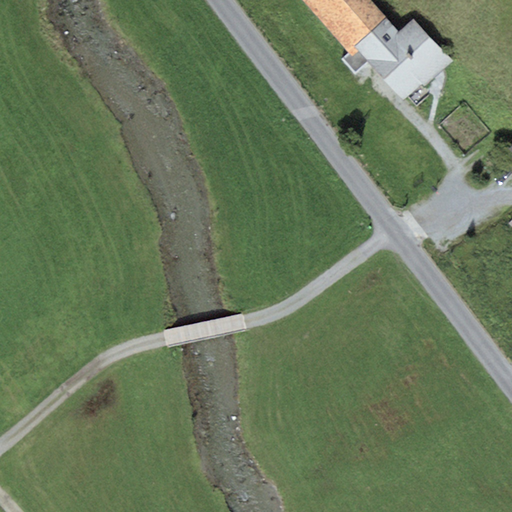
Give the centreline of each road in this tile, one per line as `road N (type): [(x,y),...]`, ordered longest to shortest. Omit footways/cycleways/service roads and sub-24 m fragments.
road 1 (tertiary): [(219,0),(511,386)]
road 2 (track): [(394,231),(268,314),(125,349),(97,364),(0,445)]
